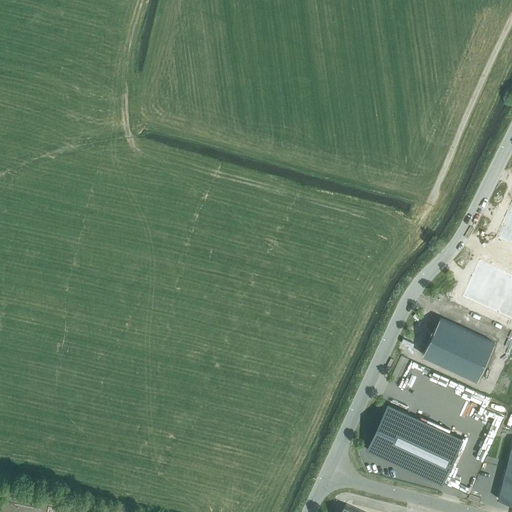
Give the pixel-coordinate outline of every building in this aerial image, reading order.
[(511,204),(498,237),(511,242),(511,204)] [(511,273),(482,261),(467,298),(511,316),(511,273)] [(440,318),(423,355),(478,380),(495,343),(440,318)] [(389,403),(368,450),(442,484),(464,437),(389,403)] [(511,500),(511,445),(498,498),(499,498),(499,497),(511,500)] [(365,511),(345,502),(340,511),(365,511)]
